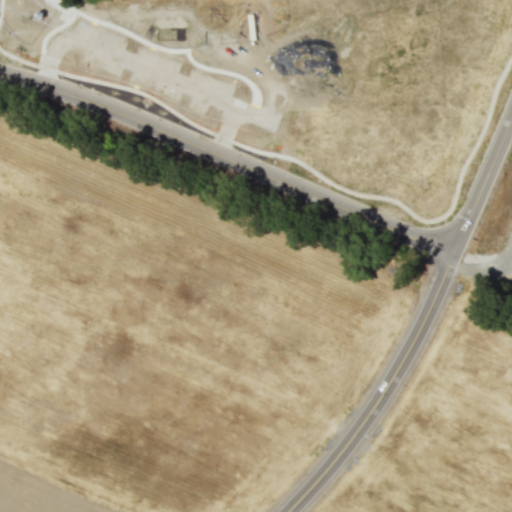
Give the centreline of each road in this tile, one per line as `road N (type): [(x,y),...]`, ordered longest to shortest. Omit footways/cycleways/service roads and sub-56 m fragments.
road 1 (tertiary): [(0,73),(121,113),(451,253)]
road 2 (tertiary): [(451,253),(385,392),(332,469),(287,511)]
road 3 (tertiary): [(451,253),(511,116)]
